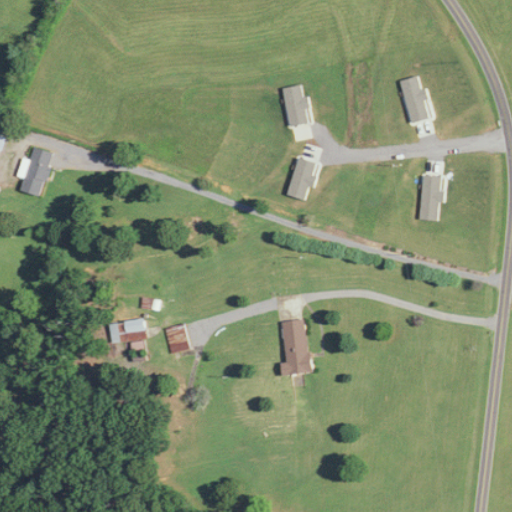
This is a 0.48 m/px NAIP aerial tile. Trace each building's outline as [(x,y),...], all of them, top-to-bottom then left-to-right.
[(433,119),(428,101),(432,100),(429,87),(424,89),(421,75),(402,81),(414,124),(433,119)] [(291,127),(311,124),(309,108),(312,108),(311,96),(306,97),(304,85),(286,88),(291,127)] [(0,149),(4,151),(11,135),(0,130),(0,149)] [(57,153),(36,147),(24,191),(45,197),(57,153)] [(290,195),(308,200),(312,187),(316,188),(319,176),(316,175),(319,162),(301,157),(290,195)] [(441,221),(442,203),(445,203),(446,176),(425,175),(423,220),(441,221)] [(285,376),(314,373),(309,319),(285,321),(289,363),(284,363),(285,376)] [(193,350),(189,324),(168,327),(173,353),(193,350)]
